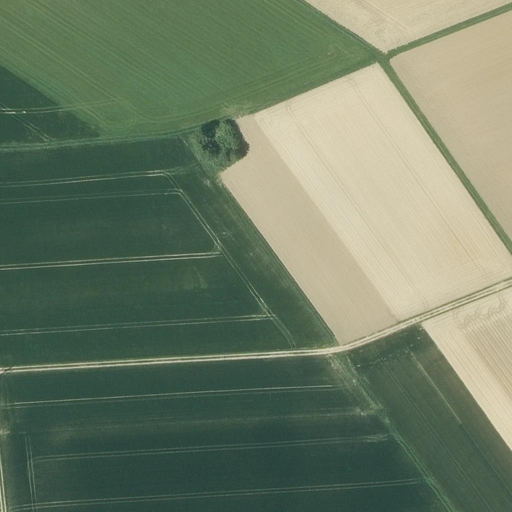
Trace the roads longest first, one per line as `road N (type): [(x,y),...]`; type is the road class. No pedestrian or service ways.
road 1 (track): [(0,372),(337,354),(511,282)]
road 2 (track): [(340,351),(186,138),(0,157)]
road 3 (track): [(186,138),(511,10)]
road 4 (track): [(285,0),(376,63),(511,255)]
road 5 (track): [(450,511),(337,354)]
